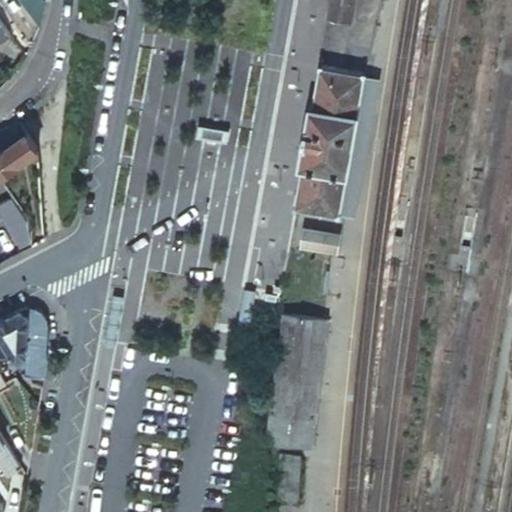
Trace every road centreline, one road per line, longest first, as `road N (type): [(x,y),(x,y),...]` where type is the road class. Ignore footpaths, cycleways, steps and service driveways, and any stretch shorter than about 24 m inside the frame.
road 1 (residential): [(50,511),(79,339),(83,250),(0,285)]
road 2 (residential): [(0,110),(46,67),(63,0)]
